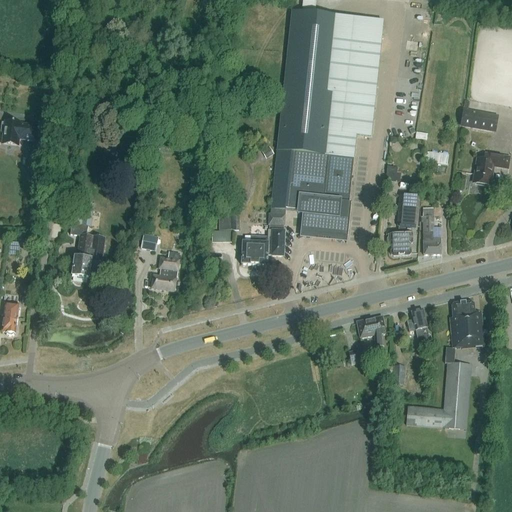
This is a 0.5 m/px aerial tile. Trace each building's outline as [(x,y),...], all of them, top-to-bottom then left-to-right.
[(348,203),(349,200),(356,136),(371,138),(383,23),(292,13),(272,194),(306,196),(304,215),(305,215),(303,235),(312,236),(312,234),(346,238),(345,244),(346,244),(350,203),(348,203)] [(463,127),(493,132),(496,119),(465,114),(463,127)] [(4,123),(4,124),(2,124),(1,133),(3,133),(2,146),(18,147),(19,139),(23,140),(22,141),(34,142),(36,127),(20,125),(20,124),(4,123)] [(274,156),(269,148),(261,153),(266,160),(274,156)] [(424,153),(423,163),(447,167),(449,155),(438,154),(438,155),(424,153)] [(478,160),(474,184),(490,187),(494,164),(497,165),(497,167),(507,169),(509,159),(486,155),(484,161),(478,160)] [(242,243),(240,266),(266,267),(267,257),(283,258),(284,232),(283,232),(283,227),(284,227),(285,210),(298,212),(297,214),(304,215),(306,196),(272,194),(269,215),(268,215),(268,225),(269,225),(269,231),(267,231),(267,238),(250,237),(249,244),(242,243)] [(419,199),(408,198),(400,197),(400,200),(397,227),(399,227),(398,235),(387,235),(388,246),(390,246),(390,255),(393,258),(408,257),(410,255),(410,246),(412,244),(412,235),(410,235),(411,229),(417,229),(420,200),(420,199),(419,199)] [(74,260),(72,278),(88,280),(89,276),(101,278),(103,266),(101,266),(105,239),(86,237),(88,227),(91,228),(93,205),(75,203),(72,225),(71,225),(70,235),(80,236),(77,260),(74,260)] [(236,232),(236,218),(218,218),(218,232),(236,232)] [(431,218),(422,218),(423,257),(441,256),(440,240),(431,240),(431,234),(432,234),(431,218)] [(143,236),(140,250),(155,253),(158,239),(143,236)] [(22,238),(22,248),(31,248),(32,238),(22,238)] [(167,260),(160,258),(158,270),(162,270),(161,278),(153,277),(151,289),(174,292),(175,281),(176,281),(177,272),(179,261),(180,255),(168,253),(167,260)] [(445,366),(447,366),(444,411),(408,408),(406,427),(466,432),(471,368),(454,366),(455,351),(461,350),(461,353),(485,350),(480,315),(475,315),(474,307),(470,303),(453,305),(450,308),(452,320),(449,321),(452,351),(446,350),(445,366)] [(18,308),(4,306),(3,306),(1,318),(0,324),(1,326),(0,334),(14,337),(15,329),(16,329),(17,320),(16,320),(18,308)] [(422,311),(410,314),(414,332),(415,332),(417,344),(428,342),(426,330),(427,330),(422,311)] [(374,321),(357,325),(360,341),(375,338),(376,355),(384,355),(383,338),(385,337),(383,330),(384,329),(382,319),(380,320),(378,319),(376,319),(374,321)] [(362,351),(349,355),(351,365),(365,362),(362,351)] [(387,367),(385,387),(404,388),(406,368),(387,367)]
